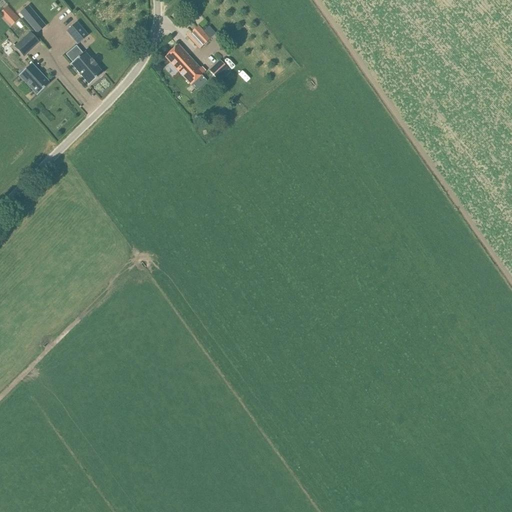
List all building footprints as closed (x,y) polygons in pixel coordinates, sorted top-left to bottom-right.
[(7,4),(1,10),(5,14),(2,17),(10,26),(19,18),(7,4)] [(28,6),(20,13),(36,33),(45,26),(28,6)] [(77,22),(66,31),(78,44),(88,36),(77,22)] [(198,26),(187,36),(199,49),(210,39),(216,33),(209,26),(203,31),(198,26)] [(15,47),(23,57),(38,44),(30,34),(15,47)] [(178,44),(164,56),(190,85),(196,90),(207,80),(201,75),(205,71),(201,67),(199,68),(178,44)] [(85,51),(70,64),(71,65),(71,64),(89,84),(88,85),(88,86),(103,73),(103,72),(102,73),(96,65),(97,65),(92,59),(91,60),(85,52),(86,52),(85,51)] [(220,60),(209,71),(217,80),(228,69),(220,60)] [(32,64),(19,76),(37,95),(50,83),(32,64)]
